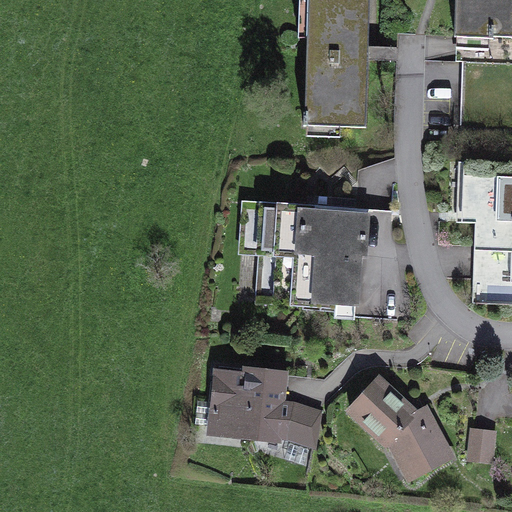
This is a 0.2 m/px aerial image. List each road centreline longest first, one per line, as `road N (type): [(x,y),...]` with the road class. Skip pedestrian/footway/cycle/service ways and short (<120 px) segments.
road 1 (residential): [(511,334),(468,327),(424,266),(411,199),(412,50)]
road 2 (unknown): [(468,327),(436,352),(396,367),(276,362)]
